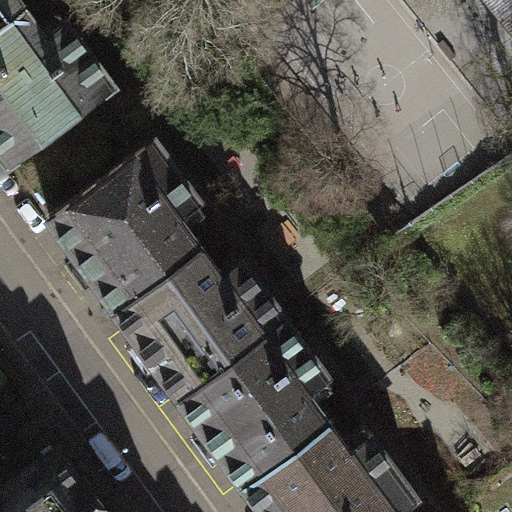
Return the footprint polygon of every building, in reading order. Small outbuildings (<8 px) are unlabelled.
[(31,0),(30,0),(0,22),(0,146),(13,163),(120,82),(70,10),(50,24),(31,0)] [(0,0),(0,22),(30,0),(0,0)] [(114,301),(214,231),(146,137),(46,209),(114,301)] [(279,318),(214,231),(114,301),(177,392),(279,318)] [(343,408),(279,318),(177,392),(240,480),(343,408)] [(389,511),(407,500),(343,408),(240,480),(262,511),(389,511)] [(109,511),(59,443),(0,485),(0,511),(109,511)]
